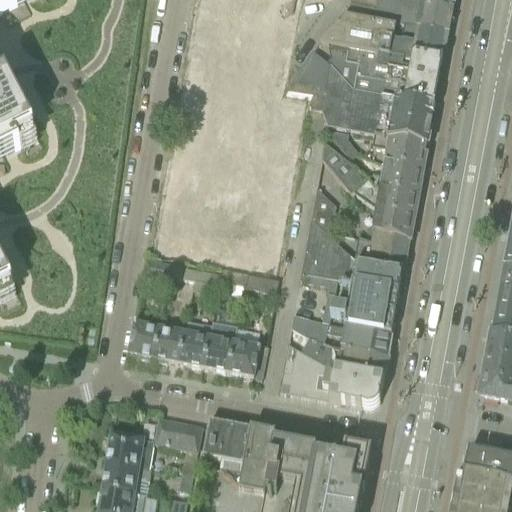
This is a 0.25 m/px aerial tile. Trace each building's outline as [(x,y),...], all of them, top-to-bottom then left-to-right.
[(0,0),(0,18),(12,12),(35,0),(0,0)] [(350,0),(350,7),(345,20),(404,30),(447,39),(453,4),(453,3),(437,0),(350,0)] [(318,48),(328,50),(389,61),(392,45),(394,32),(344,23),(318,48)] [(392,45),(389,61),(412,65),(413,59),(442,65),(447,39),(404,30),(400,47),(392,45)] [(389,61),(328,50),(329,65),(328,70),(352,96),(386,102),(434,111),(442,65),(413,59),(412,65),(389,61)] [(284,99),(311,104),(301,158),(302,158),(305,144),(310,144),(326,140),(349,165),(357,158),(347,146),(348,140),(335,138),(336,134),(373,141),(373,142),(426,152),(434,111),(386,102),(350,97),(328,70),(312,57),(284,97),(284,99)] [(0,162),(20,152),(16,144),(31,136),(32,137),(33,136),(24,118),(6,82),(6,83),(0,85),(0,162)] [(373,142),(371,153),(387,156),(385,171),(421,177),(426,152),(373,142)] [(324,151),(321,167),(330,179),(342,193),(348,200),(352,201),(359,204),(377,216),(413,223),(417,203),(380,196),(375,194),(367,186),(324,151)] [(373,181),(367,186),(375,194),(380,196),(417,203),(419,193),(421,177),(385,171),(382,183),(373,181)] [(315,198),(310,228),(329,245),(334,217),(335,213),(316,195),(315,198)] [(374,237),(409,247),(413,223),(377,216),(373,236),(374,237)] [(370,293),(399,298),(402,278),(352,269),(328,249),(329,245),(310,228),(299,288),(301,288),(307,282),(308,281),(318,283),(329,285),(337,286),(351,289),(370,293)] [(352,269),(402,278),(406,256),(409,247),(374,237),(373,236),(370,249),(357,247),(352,269)] [(0,296),(10,291),(10,292),(12,291),(0,267),(0,296)] [(146,267),(143,282),(168,287),(171,272),(146,267)] [(503,283),(501,292),(511,294),(511,271),(505,270),(504,273),(503,274),(501,279),(503,283)] [(189,275),(187,285),(194,287),(196,276),(189,274),(189,275)] [(196,276),(194,287),(208,289),(210,278),(196,276)] [(230,289),(244,291),(247,279),(233,277),(230,289)] [(244,291),(244,294),(276,300),(278,287),(246,281),(244,291)] [(307,282),(305,289),(316,291),(318,283),(308,281),(307,282)] [(318,283),(316,291),(327,293),(329,285),(318,283)] [(327,293),(326,298),(334,300),(337,286),(329,285),(327,293)] [(351,289),(343,335),(391,343),(399,298),(370,293),(351,289)] [(497,312),(497,314),(511,316),(511,294),(501,292),(499,302),(497,303),(496,309),(497,312)] [(495,326),(493,336),(511,339),(511,316),(497,314),(496,317),(494,318),(494,323),(495,326)] [(293,322),(290,335),(308,345),(332,355),(387,365),(391,343),(343,335),(337,334),(316,328),(308,327),(309,326),(293,322)] [(184,339),(178,371),(203,376),(211,333),(186,328),(184,339)] [(211,333),(203,376),(228,380),(234,348),(237,333),(212,328),(211,333)] [(134,329),(128,361),(140,363),(154,366),(160,334),(134,329)] [(160,334),(154,366),(178,371),(184,339),(160,334)] [(490,336),(486,359),(511,364),(511,339),(493,336),(490,336)] [(308,345),(300,358),(328,374),(383,384),(387,365),(332,355),(308,345)] [(234,348),(228,380),(253,385),(259,353),(234,348)] [(295,356),(288,349),(279,399),(361,414),(361,413),(362,414),(364,415),(367,416),(369,415),(371,415),(373,414),(375,413),(376,412),(377,410),(378,409),(379,407),(379,405),(379,404),(379,402),(379,401),(380,401),(383,384),(328,374),(295,356)] [(511,364),(486,359),(482,381),(511,386),(511,364)] [(481,402),(511,407),(511,386),(482,381),(479,397),(481,402)] [(168,454),(173,428),(158,426),(154,449),(155,449),(155,451),(168,454)] [(249,435),(209,427),(205,447),(202,462),(242,470),(249,435)] [(187,431),(173,428),(168,454),(182,456),(187,431)] [(201,434),(187,431),(182,456),(186,457),(197,459),(201,434)] [(110,441),(105,470),(151,478),(155,451),(155,449),(154,449),(129,444),(130,438),(112,435),(111,442),(110,441)] [(359,511),(370,458),(250,435),(238,498),(262,503),(260,511),(359,511)] [(468,456),(464,477),(497,483),(511,487),(511,463),(501,462),(471,456),(468,456)] [(186,457),(184,468),(194,470),(197,459),(186,457)] [(184,468),(181,483),(192,484),(194,470),(184,468)] [(102,493),(101,495),(138,501),(138,500),(148,502),(150,487),(149,486),(151,478),(105,470),(104,481),(103,481),(101,493),(102,493)] [(464,477),(457,511),(511,511),(511,487),(497,483),(464,477)] [(181,483),(178,497),(189,499),(192,484),(181,483)] [(99,509),(98,511),(142,511),(144,501),(138,500),(138,501),(101,495),(101,497),(100,497),(98,509),(99,509)]
